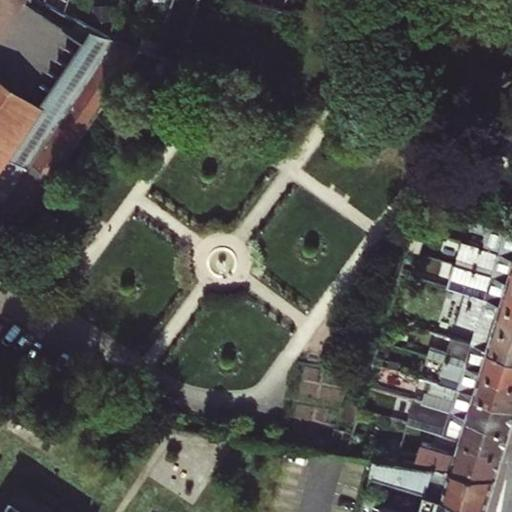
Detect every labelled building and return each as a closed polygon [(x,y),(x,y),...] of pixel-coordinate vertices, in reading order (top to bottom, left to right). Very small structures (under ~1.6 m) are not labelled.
[(99,32),(49,106),(0,72),(0,168),(11,176),(20,163),(27,168),(3,205),(0,208),(0,211),(28,218),(101,110),(142,48),(99,32)] [(511,230),(504,229),(498,251),(511,255),(511,230)] [(463,241),(456,263),(511,279),(511,255),(498,251),(463,241)] [(511,279),(456,263),(449,287),(467,292),(511,305),(511,279)] [(511,305),(467,292),(459,321),(476,326),(471,342),(511,354),(511,305)] [(511,354),(471,342),(454,337),(450,352),(431,346),(428,355),(449,361),(511,379),(511,354)] [(511,379),(449,361),(442,383),(511,403),(511,379)] [(420,402),(511,429),(511,427),(511,403),(442,383),(423,377),(419,391),(423,392),(420,402)] [(424,428),(427,429),(505,451),(511,429),(420,402),(414,400),(408,423),(424,428)] [(402,441),(396,460),(498,475),(505,451),(427,429),(421,447),(402,441)] [(396,460),(402,441),(391,438),(385,459),(396,460)] [(498,475),(396,460),(385,459),(380,458),(374,474),(428,490),(488,507),(498,475)] [(486,511),(488,507),(428,490),(421,511),(486,511)] [(39,511),(37,510),(39,506),(16,491),(1,511),(39,511)] [(395,511),(375,506),(365,503),(362,511),(395,511)]
